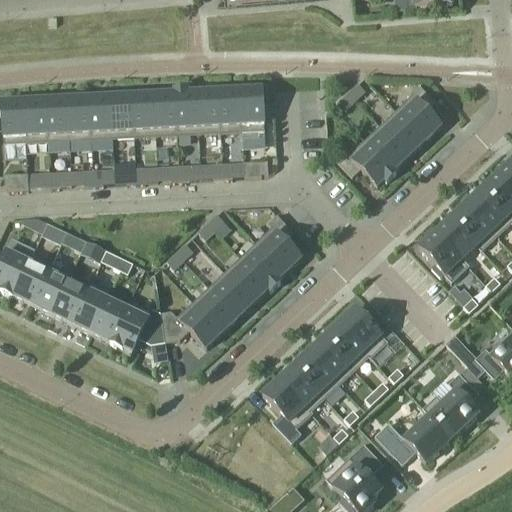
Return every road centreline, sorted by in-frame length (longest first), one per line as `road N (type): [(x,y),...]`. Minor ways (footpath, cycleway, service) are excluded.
road 1 (residential): [(0,367),(143,436),(167,435),(358,253)]
road 2 (residential): [(358,253),(291,192),(0,212)]
road 3 (residential): [(358,253),(501,123),(498,0)]
road 4 (residential): [(163,0),(0,14)]
